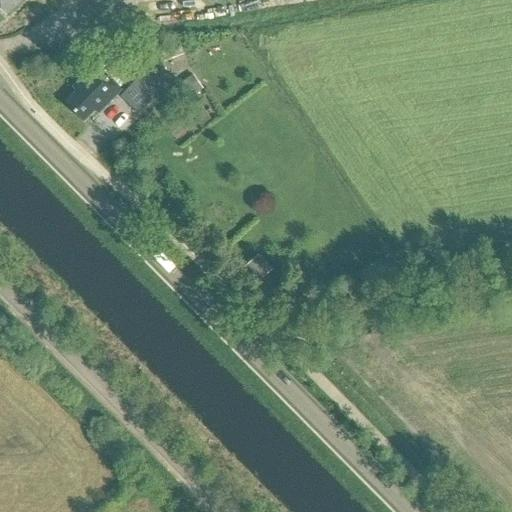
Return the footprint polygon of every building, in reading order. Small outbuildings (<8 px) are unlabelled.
[(0,0),(0,7),(7,15),(21,0),(25,0),(27,1),(27,0),(0,0)] [(121,88),(95,63),(73,87),(77,92),(66,103),(85,121),(95,110),(99,113),(122,90),(121,88)] [(121,96),(139,113),(163,89),(146,70),(121,96)] [(176,86),(187,101),(204,89),(193,74),(176,86)] [(202,107),(194,113),(201,124),(210,119),(202,107)] [(259,254),(242,269),(256,285),(273,269),(259,254)]
